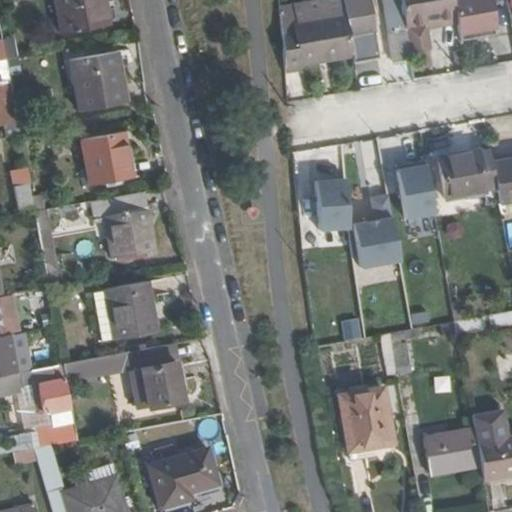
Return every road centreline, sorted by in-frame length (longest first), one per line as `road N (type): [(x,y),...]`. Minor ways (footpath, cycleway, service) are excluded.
road 1 (residential): [(267,511),(154,0)]
road 2 (residential): [(511,88),(289,127)]
